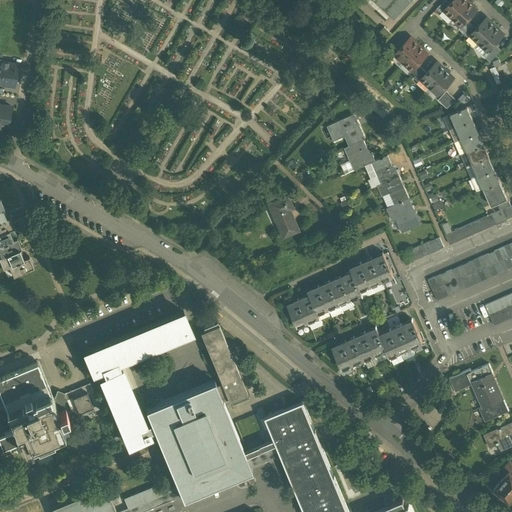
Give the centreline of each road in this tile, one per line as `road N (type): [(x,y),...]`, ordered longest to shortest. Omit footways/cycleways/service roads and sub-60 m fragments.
road 1 (residential): [(382,427),(202,277),(10,166)]
road 2 (residential): [(511,229),(410,273),(443,353),(382,427)]
road 3 (residential): [(10,166),(35,0)]
road 4 (residential): [(485,511),(382,427)]
